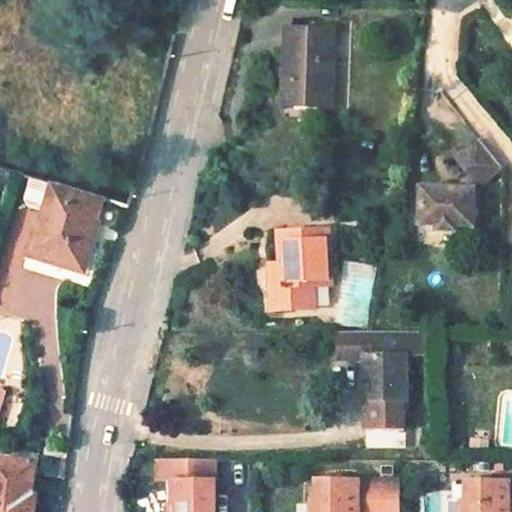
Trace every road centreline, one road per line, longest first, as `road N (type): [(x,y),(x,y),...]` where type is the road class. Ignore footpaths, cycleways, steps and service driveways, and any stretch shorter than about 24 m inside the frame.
road 1 (unclassified): [(207,0),(83,511)]
road 2 (unknown): [(96,447),(57,423),(45,314)]
